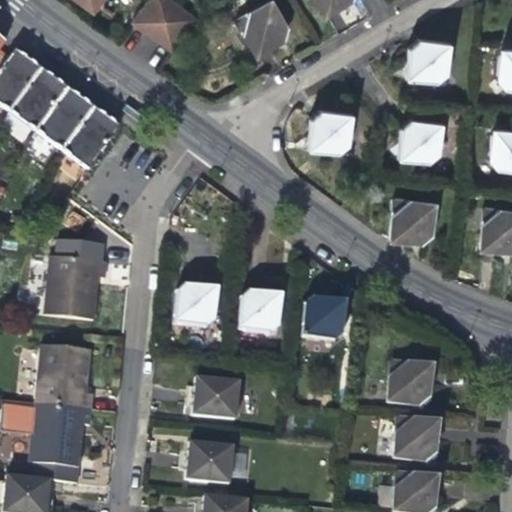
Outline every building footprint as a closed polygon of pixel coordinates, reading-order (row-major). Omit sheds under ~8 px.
[(75,0),(93,13),(102,0),(75,0)] [(171,0),(149,0),(132,24),(172,53),(197,19),(171,0)] [(315,0),(325,16),(353,0),(352,0),(315,0)] [(286,29),(273,5),(271,2),(236,22),(247,41),(256,56),(285,40),(286,29)] [(410,41),(405,44),(402,77),(435,81),(443,73),(445,42),(415,39),(410,41)] [(492,78),(500,87),(511,88),(511,48),(496,47),(492,78)] [(0,107),(8,114),(40,70),(14,51),(0,70),(0,107)] [(35,133),(66,89),(40,70),(8,114),(35,133)] [(61,152),(93,108),(66,89),(35,133),(61,152)] [(87,170),(119,126),(93,108),(61,152),(87,170)] [(303,148),(334,152),(344,144),(347,113),(314,110),(307,116),(303,148)] [(437,122),(407,119),(404,119),(401,121),(396,125),(393,157),(427,161),(434,154),(437,122)] [(484,158),(492,167),(511,169),(511,128),(487,126),(484,158)] [(389,197),(385,237),(419,240),(425,234),(429,201),(389,197)] [(511,208),(479,205),(475,245),(488,247),(508,249),(511,245),(511,208)] [(45,314),(95,319),(98,293),(100,278),(107,278),(108,262),(50,256),(45,314)] [(171,325),(203,328),(211,322),(214,297),(207,287),(195,286),(183,285),(175,292),(171,325)] [(236,332),(267,335),(274,329),(277,302),(271,294),(264,293),(247,291),(240,297),(236,332)] [(300,338),(331,342),(339,335),(342,302),(328,300),(311,298),(304,304),(300,338)] [(88,392),(91,350),(42,344),(36,404),(94,409),(95,392),(88,392)] [(384,401),(416,405),(423,400),(425,385),(426,367),(388,362),(384,401)] [(234,420),(238,382),(194,378),(192,397),(190,415),(234,420)] [(92,425),(94,409),(36,404),(4,400),(1,429),(33,432),(30,459),(35,460),(33,476),(48,478),(78,481),(84,424),(92,425)] [(471,432),(474,416),(447,411),(444,428),(471,432)] [(389,458),(422,461),(429,457),(430,441),(432,423),(393,419),(389,458)] [(231,445),(187,441),(185,458),(183,478),(227,482),(231,445)] [(0,510),(18,511),(44,511),(48,478),(33,476),(4,473),(0,508),(0,510)] [(388,511),(427,511),(430,495),(432,479),(392,474),(388,511)] [(240,511),(242,498),(199,494),(196,511),(240,511)]
